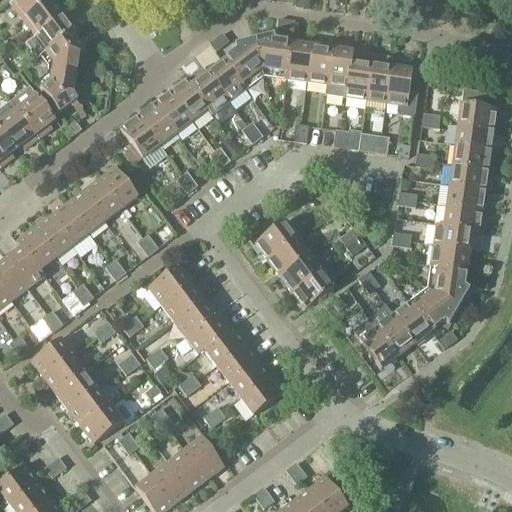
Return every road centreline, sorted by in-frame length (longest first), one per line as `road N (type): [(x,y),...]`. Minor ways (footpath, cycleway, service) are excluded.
road 1 (residential): [(337,417),(205,241),(211,223),(301,158),(411,172)]
road 2 (residential): [(252,8),(428,31),(511,58)]
road 3 (residential): [(0,211),(163,78)]
road 4 (residential): [(511,479),(337,417)]
road 5 (residential): [(107,511),(0,378)]
road 6 (residential): [(337,417),(218,511)]
